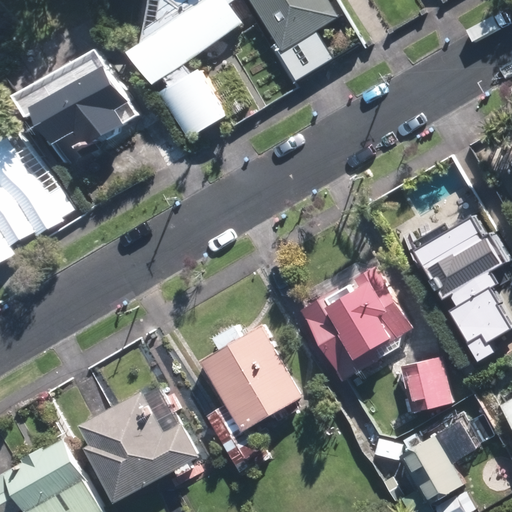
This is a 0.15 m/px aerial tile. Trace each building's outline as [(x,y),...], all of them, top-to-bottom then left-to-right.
[(158,0),(152,39),(140,48),(163,81),(172,74),(177,82),(163,91),(191,138),(234,113),(205,66),(195,72),(190,63),(248,21),(243,13),(252,8),(247,0),(158,0)] [(342,15),(333,0),(256,0),(281,41),(275,44),(297,80),(336,56),(319,28),(342,15)] [(109,45),(30,90),(69,158),(76,154),(80,160),(104,147),(99,138),(144,112),(137,99),(139,98),(109,45)] [(49,209),(13,153),(0,161),(0,258),(10,252),(2,239),(49,209)] [(511,231),(506,221),(499,225),(493,215),(438,250),(463,289),(468,286),(473,296),(466,300),(484,330),(482,331),(494,350),(509,341),(498,325),(499,325),(504,333),(511,327),(511,282),(509,278),(511,275),(511,270),(507,261),(511,257),(511,231)] [(389,261),(314,302),(354,375),(378,362),(371,349),(422,322),(389,261)] [(271,319),(209,356),(250,425),(312,389),(271,319)] [(451,349),(409,360),(421,406),(463,395),(451,349)] [(152,385),(90,416),(129,493),(213,451),(196,416),(173,427),(152,385)] [(474,477),(446,429),(409,450),(437,498),(474,477)] [(117,511),(76,433),(0,472),(0,487),(12,511),(21,511),(43,501),(48,511),(71,511),(83,506),(86,511),(117,511)]
